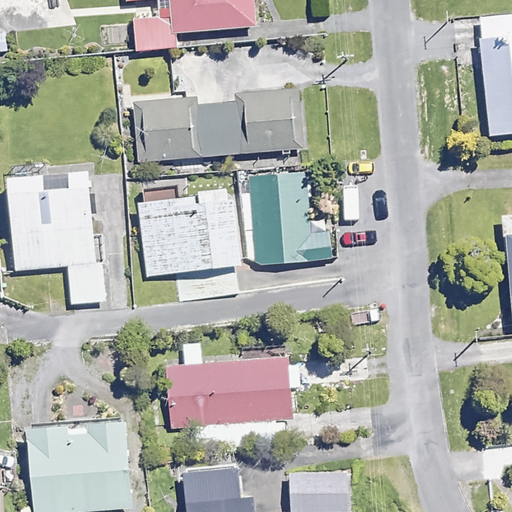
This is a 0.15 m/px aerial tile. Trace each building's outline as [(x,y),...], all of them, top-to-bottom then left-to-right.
[(125,0),(126,0),(131,0),(159,0),(161,19),(132,22),(134,50),(176,47),(175,32),(255,26),(252,0),(125,0)] [(511,132),(511,13),(478,17),(489,135),(511,132)] [(295,153),(295,149),(302,148),(297,88),(233,94),(234,102),(195,105),(194,96),(136,101),(141,162),(278,150),(279,155),(295,153)] [(84,168),(65,170),(67,185),(41,187),(39,172),(4,176),(14,270),(67,264),(71,304),(106,300),(102,261),(95,262),(84,168)] [(309,222),(307,192),(325,190),(324,170),(305,172),(250,176),(258,265),(330,259),(327,220),(309,222)] [(239,263),(229,185),(194,190),(195,194),(138,202),(148,275),(239,263)] [(240,295),(238,274),(181,280),(183,301),(240,295)] [(200,342),(182,344),(184,365),(162,367),(169,428),(201,425),(203,449),(278,441),(275,419),(292,417),(289,389),(302,387),(300,368),(288,370),(286,354),(203,363),(200,342)] [(130,506),(122,419),(25,427),(32,511),(68,511),(130,506)] [(253,511),(252,495),(240,496),(237,464),(182,469),(186,511),(253,511)] [(347,511),(345,470),(286,474),(288,511),(347,511)]
